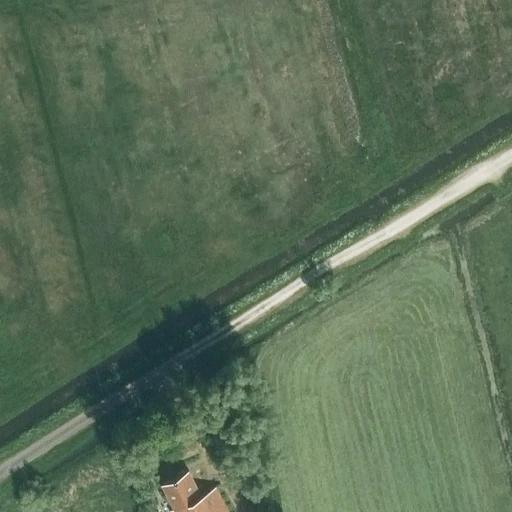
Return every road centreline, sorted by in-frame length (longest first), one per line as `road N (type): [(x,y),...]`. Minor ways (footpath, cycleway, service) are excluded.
road 1 (track): [(192,351),(511,154)]
road 2 (unclassified): [(0,473),(192,351)]
